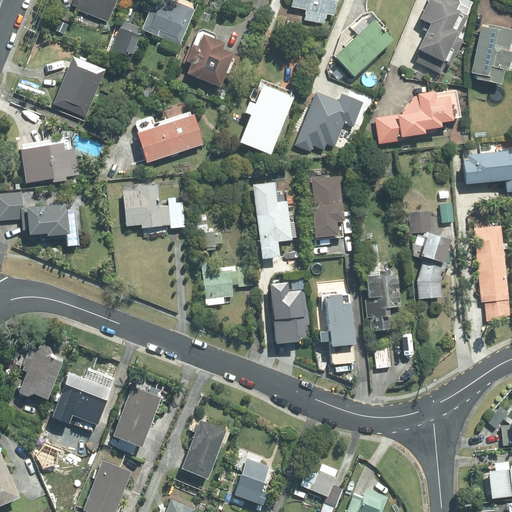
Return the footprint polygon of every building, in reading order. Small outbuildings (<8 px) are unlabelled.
[(106,22),(114,0),(71,0),(70,4),(75,6),(74,9),(106,22)] [(177,45),(190,10),(164,0),(148,0),(137,30),(177,45)] [(331,15),(334,0),(288,0),(287,7),(304,10),(302,20),(323,24),(325,14),(331,15)] [(452,11),(456,3),(450,0),(425,0),(424,2),(423,1),(414,20),(424,25),(411,51),(416,54),(412,62),(437,75),(442,65),(446,67),(459,41),(453,39),(464,17),(452,11)] [(351,76),(390,41),(370,20),(332,55),(351,76)] [(45,32),(54,35),(58,26),(49,22),(45,32)] [(508,30),(485,24),(484,28),(478,27),(467,73),(473,74),(471,80),(495,85),(498,70),(502,71),(507,52),(503,51),(508,30)] [(130,58),(138,36),(118,28),(109,50),(130,58)] [(216,49),(218,44),(212,41),(212,39),(210,34),(198,30),(194,31),(188,46),(186,45),(179,62),(184,64),(180,74),(214,88),(218,76),(228,80),(237,57),(216,49)] [(100,70),(66,57),(47,104),(81,117),(100,70)] [(372,77),(384,66),(378,59),(366,70),(372,77)] [(264,155),(286,98),(255,86),(248,104),(243,102),(238,113),(244,116),(233,143),(264,155)] [(428,99),(427,92),(410,95),(411,96),(408,97),(395,115),(371,118),(375,145),(399,141),(399,137),(432,133),(431,129),(433,128),(433,123),(444,121),(441,97),(428,99)] [(335,101),(314,93),(292,145),(307,151),(310,146),(320,150),(323,144),(331,148),(341,124),(350,127),(360,103),(338,94),(335,101)] [(175,155),(174,152),(199,144),(189,114),(132,132),(142,163),(167,155),(168,157),(175,155)] [(60,180),(60,177),(74,175),(67,137),(18,145),(19,150),(15,151),(21,184),(46,179),(46,183),(60,180)] [(500,151),(462,155),(462,161),(457,161),(459,185),(499,181),(500,193),(504,192),(505,198),(511,196),(511,153),(501,155),(500,151)] [(362,158),(346,154),(343,170),(358,173),(362,158)] [(258,169),(242,170),(242,178),(258,178),(258,169)] [(333,222),(341,221),(337,176),(309,179),(312,206),(308,207),(312,238),(335,235),(333,222)] [(271,183),(250,185),(257,259),(275,257),(273,242),(287,240),(283,201),(282,188),(271,189),(271,183)] [(138,228),(167,226),(166,207),(157,207),(155,185),(134,187),(135,190),(119,191),(123,227),(138,225),(138,228)] [(73,245),(70,212),(63,212),(62,204),(21,208),(19,192),(0,193),(0,220),(18,219),(20,237),(38,235),(38,241),(61,239),(62,247),(73,245)] [(168,228),(183,227),(181,202),(173,203),(173,197),(165,198),(168,228)] [(451,221),(449,203),(437,205),(439,223),(451,221)] [(408,212),(409,233),(428,232),(427,211),(408,212)] [(199,233),(200,248),(203,248),(204,251),(213,250),(213,246),(217,246),(216,243),(219,243),(218,233),(211,233),(211,231),(205,232),(205,229),(204,215),(194,216),(195,230),(202,229),(202,232),(199,233)] [(484,322),(506,315),(497,226),(471,228),(474,254),(473,254),(478,302),(482,302),(484,322)] [(444,241),(422,234),(421,236),(416,235),(413,244),(411,244),(412,256),(421,259),(414,281),(415,299),(439,297),(437,282),(443,262),(438,261),(444,241)] [(204,300),(231,297),(230,285),(236,284),(237,287),(249,285),(247,265),(207,270),(206,263),(200,264),(204,300)] [(388,329),(386,308),(399,307),(395,273),(389,274),(388,270),(376,271),(376,275),(361,277),(363,298),(365,298),(365,299),(362,300),(363,318),(366,318),(368,331),(388,329)] [(353,362),(346,294),(323,296),(326,332),(316,333),(317,342),(327,341),(330,364),(353,362)] [(52,352),(50,346),(45,343),(39,346),(38,351),(29,348),(22,365),(25,366),(23,370),(28,372),(20,393),(29,396),(35,394),(50,399),(55,387),(53,387),(63,362),(51,357),(52,352)] [(389,367),(387,345),(373,346),(375,368),(389,367)] [(90,368),(85,379),(112,389),(116,378),(114,377),(90,368)] [(85,379),(69,373),(60,397),(84,406),(82,412),(80,416),(99,423),(102,413),(112,389),(85,379)] [(163,397),(133,386),(114,435),(143,446),(163,397)] [(511,442),(511,412),(508,413),(509,422),(499,423),(501,444),(511,442)] [(90,421),(74,414),(70,423),(86,431),(90,421)] [(227,430),(200,420),(180,470),(206,481),(227,430)] [(0,506),(21,497),(0,448),(0,506)] [(270,467),(247,459),(234,494),(262,504),(266,492),(261,490),(270,467)] [(115,511),(133,472),(104,460),(82,511),(115,511)] [(511,493),(511,463),(509,464),(509,467),(485,470),(487,496),(511,493)] [(340,471),(324,464),(321,470),(310,466),(304,479),(305,480),(302,485),(330,497),(338,477),(337,477),(340,471)] [(357,511),(379,511),(386,497),(367,488),(357,511)] [(193,511),(195,508),(170,498),(164,511),(193,511)] [(322,511),(332,511),(335,506),(325,502),(322,511)]
